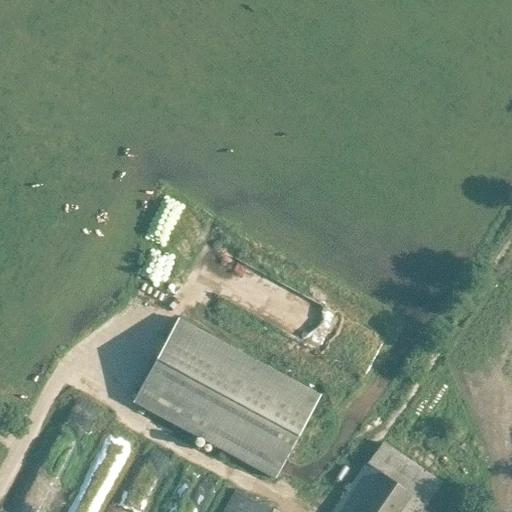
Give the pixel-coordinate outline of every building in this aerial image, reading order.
[(133,402),(275,479),(319,396),(178,319),(133,402)] [(329,423),(340,432),(353,416),(342,407),(329,423)] [(45,426),(5,511),(34,511),(68,437),(45,426)] [(70,495),(93,506),(127,437),(104,426),(70,495)] [(420,511),(440,483),(381,441),(332,511),(420,511)] [(264,511),(233,495),(223,511),(264,511)]
